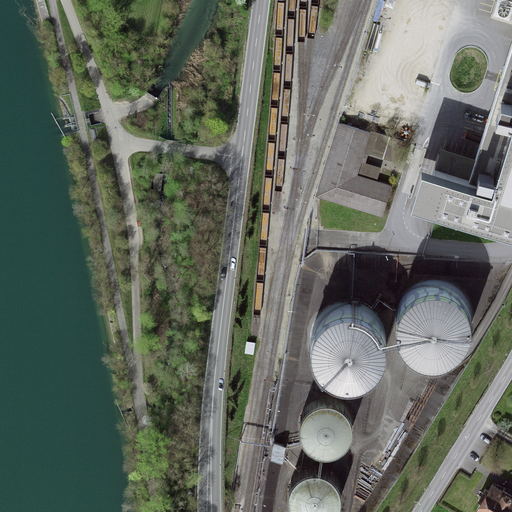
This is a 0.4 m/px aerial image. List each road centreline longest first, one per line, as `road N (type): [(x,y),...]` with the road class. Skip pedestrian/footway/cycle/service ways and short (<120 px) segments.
road 1 (unclassified): [(51,0),(139,392)]
road 2 (secondary): [(209,511),(217,353),(241,157)]
road 3 (unclassified): [(112,137),(131,226),(139,392)]
road 4 (unclassified): [(421,511),(511,363)]
road 5 (secondary): [(241,157),(260,0)]
road 6 (unclassified): [(66,0),(112,137)]
road 7 (unclassified): [(241,157),(112,137)]
road 8 (unclassified): [(139,392),(159,511)]
